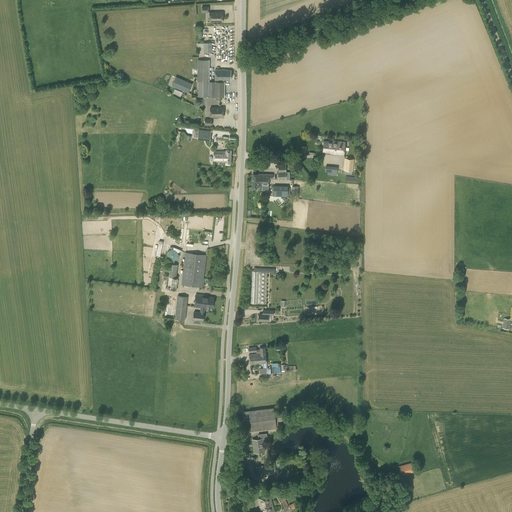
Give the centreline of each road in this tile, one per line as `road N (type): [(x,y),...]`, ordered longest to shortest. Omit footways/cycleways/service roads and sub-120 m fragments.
road 1 (tertiary): [(223,438),(240,221),(243,0)]
road 2 (unclassified): [(223,438),(34,409)]
